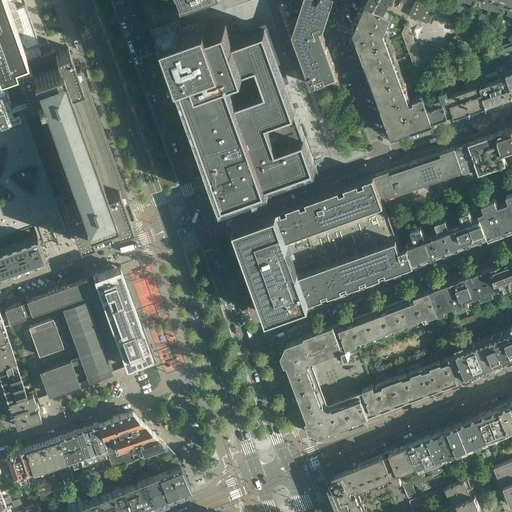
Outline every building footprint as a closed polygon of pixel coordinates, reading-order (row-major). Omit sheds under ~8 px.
[(0,0),(0,79),(4,78),(5,78),(3,71),(7,69),(15,66),(27,61),(26,59),(23,51),(22,47),(20,47),(4,2),(3,0),(0,0)] [(333,0),(303,0),(298,15),(288,19),(311,84),(338,75),(322,29),(324,28),(333,0)] [(382,10),(385,4),(386,2),(389,4),(391,1),(392,2),(392,0),(366,0),(365,3),(357,22),(381,32),(383,30),(390,14),(382,10)] [(436,4),(431,2),(423,0),(415,0),(408,15),(426,23),(436,4)] [(315,164),(284,78),(285,78),(286,77),(286,76),(286,75),(286,74),(286,73),(285,73),(285,72),(284,72),(283,72),(282,72),(266,27),(258,30),(258,29),(257,29),(257,28),(256,28),(255,28),(254,28),(253,28),(253,29),(252,29),(252,30),(252,31),(252,32),(235,38),(234,35),(228,18),(213,23),(213,24),(211,24),(208,17),(166,32),(192,104),(191,105),(191,106),(190,106),(190,107),(190,108),(190,109),(191,109),(191,110),(192,111),(193,111),(194,111),(195,111),(197,117),(197,118),(196,118),(196,119),(195,119),(195,120),(195,121),(195,122),(195,123),(196,123),(196,124),(197,124),(198,125),(199,125),(200,125),(226,196),(264,182),(294,172),(309,166),(315,164)] [(385,42),(383,35),(381,32),(357,22),(353,31),(361,51),(385,42)] [(420,60),(409,30),(404,28),(402,33),(413,63),(420,60)] [(393,60),(390,51),(386,41),(385,42),(361,51),(368,70),(393,60)] [(511,42),(498,47),(504,64),(511,87),(511,42)] [(23,89),(25,95),(28,103),(41,99),(56,142),(52,143),(51,143),(51,142),(50,142),(49,141),(48,142),(47,142),(46,143),(46,144),(46,145),(45,146),(48,155),(48,156),(50,160),(57,158),(56,154),(60,153),(61,156),(73,189),(75,194),(77,199),(64,203),(78,241),(90,237),(91,239),(119,229),(119,226),(131,222),(123,200),(130,197),(120,171),(83,67),(76,69),(72,60),(68,47),(56,51),(55,49),(26,59),(27,61),(15,66),(23,89)] [(400,79),(397,70),(393,60),(368,70),(375,89),(400,79)] [(511,94),(511,87),(504,64),(476,73),(482,91),(487,103),(511,94)] [(24,95),(25,95),(23,89),(15,91),(9,93),(7,94),(6,91),(8,90),(4,78),(0,79),(0,112),(4,111),(5,114),(18,109),(16,103),(11,105),(9,101),(18,97),(24,95)] [(407,98),(404,88),(400,79),(375,89),(381,107),(407,98)] [(449,116),(487,103),(482,91),(478,92),(475,85),(447,95),(445,89),(439,91),(441,97),(435,99),(436,102),(431,104),(432,105),(427,107),(433,122),(434,122),(433,119),(448,114),(449,116)] [(433,122),(427,107),(423,95),(414,98),(414,99),(408,101),(407,98),(381,107),(382,108),(382,112),(384,115),(385,117),(385,121),(388,125),(392,136),(415,128),(419,128),(423,125),(424,125),(428,125),(432,122),(433,122)] [(511,126),(503,129),(501,128),(498,130),(497,131),(496,132),(502,151),(511,147),(511,126)] [(508,169),(502,151),(496,132),(469,141),(477,166),(481,178),(508,169)] [(477,166),(469,141),(455,146),(463,169),(466,179),(473,176),(470,169),(477,166)] [(449,174),(463,169),(455,146),(440,151),(419,159),(419,158),(418,159),(416,158),(412,159),(412,161),(410,161),(411,162),(389,169),(389,168),(374,174),(383,196),(395,192),(396,194),(410,189),(409,187),(415,185),(416,188),(430,184),(429,181),(435,179),(435,180),(449,176),(449,174)] [(414,261),(408,244),(402,246),(398,233),(396,234),(392,223),(391,221),(383,196),(374,174),(304,199),(274,210),(235,224),(268,315),(414,262),(414,261)] [(498,186),(495,179),(489,181),(491,189),(498,186)] [(511,225),(505,206),(498,208),(494,199),(489,201),(500,229),(506,227),(511,225)] [(500,229),(489,201),(484,203),(487,212),(480,215),(481,217),(488,234),(493,232),(500,229)] [(488,234),(481,217),(473,220),(473,217),(470,208),(465,210),(476,239),(488,234)] [(476,239),(465,210),(460,212),(463,221),(465,223),(457,226),(463,243),(476,239)] [(463,243),(457,226),(449,229),(449,226),(446,217),(440,219),(451,248),(463,243)] [(451,248),(440,219),(435,221),(439,230),(440,232),(432,235),(439,253),(451,248)] [(439,253),(432,235),(424,238),(424,235),(421,226),(416,228),(427,257),(439,253)] [(427,257),(416,228),(411,230),(414,239),(416,241),(408,244),(415,262),(427,257)] [(37,236),(0,248),(0,276),(46,260),(37,236)] [(511,257),(491,265),(497,283),(503,281),(506,288),(511,286),(511,257)] [(500,289),(491,265),(478,270),(488,295),(494,292),(500,289)] [(152,356),(119,266),(93,275),(126,366),(152,356)] [(488,295),(478,270),(466,274),(473,292),(479,290),(481,297),(488,295)] [(472,306),(467,295),(473,292),(466,274),(454,279),(468,316),(471,315),(468,308),(472,306)] [(31,312),(91,290),(86,278),(26,299),(26,300),(20,302),(4,307),(8,320),(24,314),(30,312),(31,312)] [(468,316),(454,279),(448,281),(442,284),(449,301),(454,299),(462,318),(468,316)] [(449,301),(442,284),(436,286),(429,288),(438,312),(441,318),(447,316),(442,304),(449,301)] [(438,312),(429,288),(419,292),(420,294),(411,297),(411,295),(398,300),(406,322),(408,322),(409,323),(419,319),(418,317),(427,313),(428,316),(438,312)] [(78,383),(71,364),(82,359),(89,379),(111,371),(85,299),(63,307),(81,356),(69,360),(69,359),(40,370),(41,370),(49,393),(78,383)] [(406,322),(398,300),(386,305),(387,307),(383,308),(378,310),(377,308),(367,312),(376,335),(386,331),(385,329),(393,326),(394,328),(405,324),(404,323),(406,322)] [(376,335),(367,312),(357,315),(358,317),(349,321),(349,319),(335,324),(334,322),(321,327),(322,329),(318,330),(317,328),(304,333),(305,335),(313,357),(314,359),(342,348),(345,355),(350,353),(347,346),(357,342),(356,340),(365,337),(366,339),(376,335)] [(62,347),(51,318),(28,326),(39,355),(62,347)] [(0,340),(8,338),(4,326),(0,327),(0,340)] [(511,328),(503,332),(511,354),(511,328)] [(475,342),(471,332),(465,334),(469,344),(475,342)] [(511,358),(511,354),(503,332),(494,336),(504,361),(511,358)] [(313,357),(305,335),(287,342),(281,353),(283,358),(290,376),(313,367),(312,363),(310,364),(309,362),(311,357),(313,357)] [(504,361),(494,336),(485,339),(495,365),(504,361)] [(0,365),(16,361),(8,338),(0,340),(0,365)] [(495,365),(485,339),(475,343),(485,369),(495,365)] [(485,369),(475,343),(466,347),(476,372),(485,369)] [(476,372),(466,347),(456,351),(457,353),(466,376),(476,372)] [(370,377),(360,349),(350,353),(345,355),(342,348),(314,359),(313,357),(311,357),(309,362),(310,364),(312,363),(313,367),(317,378),(315,379),(318,387),(320,386),(324,397),(326,401),(324,402),(324,404),(329,406),(331,405),(330,403),(341,399),(342,401),(350,398),(349,396),(360,392),(359,390),(356,383),(370,377)] [(457,353),(444,358),(444,359),(440,360),(440,359),(430,363),(430,364),(426,366),(434,388),(449,383),(448,381),(457,377),(457,379),(466,376),(457,353)] [(0,374),(26,367),(24,362),(17,364),(16,361),(0,365),(0,374)] [(434,388),(426,366),(421,368),(421,367),(410,370),(411,372),(407,373),(407,372),(392,377),(401,401),(411,397),(410,395),(418,392),(419,394),(434,388)] [(21,377),(20,374),(27,371),(26,367),(0,374),(0,377),(2,384),(21,377)] [(318,387),(315,379),(317,378),(313,367),(290,376),(301,405),(324,397),(320,386),(318,387)] [(5,392),(31,383),(30,379),(22,381),(21,377),(2,384),(5,392)] [(401,401),(392,377),(377,383),(377,384),(374,386),(373,384),(363,388),(363,389),(359,390),(360,392),(367,411),(371,409),(371,412),(382,408),(381,406),(390,403),(391,405),(401,401)] [(26,394),(25,391),(33,388),(31,383),(5,392),(7,400),(26,394)] [(40,417),(37,407),(32,392),(26,394),(7,400),(16,426),(40,417)] [(369,415),(367,411),(360,392),(349,396),(350,398),(342,401),(341,399),(330,403),(331,405),(329,406),(324,404),(324,402),(326,401),(324,397),(301,405),(308,424),(310,428),(321,433),(325,432),(326,432),(339,427),(339,426),(369,415)] [(511,405),(510,402),(500,406),(510,431),(511,435),(511,434),(511,405)] [(510,431),(500,406),(490,410),(500,435),(510,431)] [(500,435),(490,410),(479,414),(488,436),(489,440),(500,435)] [(157,436),(146,425),(132,411),(107,419),(113,434),(118,449),(157,436)] [(488,436),(479,414),(469,418),(482,450),(486,448),(482,438),(488,436)] [(482,450),(469,418),(459,423),(467,444),(473,442),(477,452),(482,450)] [(87,463),(109,456),(113,468),(146,457),(144,452),(148,450),(166,444),(157,436),(118,449),(113,434),(107,419),(75,430),(87,463)] [(467,444),(459,423),(459,422),(448,427),(457,448),(461,458),(466,456),(462,446),(467,444)] [(457,448),(448,427),(438,431),(451,463),(455,461),(451,451),(457,448)] [(87,463),(75,430),(59,435),(67,458),(70,469),(87,463)] [(451,463),(438,431),(428,435),(418,439),(427,460),(433,475),(442,471),(436,457),(443,454),(447,464),(451,463)] [(67,458),(59,435),(50,438),(58,461),(67,458)] [(58,461),(50,438),(42,441),(49,464),(58,461)] [(427,460),(418,439),(409,443),(417,464),(427,460)] [(49,464),(42,441),(33,444),(41,467),(49,464)] [(417,464),(409,443),(389,451),(395,466),(399,476),(400,476),(399,472),(417,464)] [(41,467),(33,444),(24,447),(32,470),(41,467)] [(152,460),(174,452),(166,444),(148,450),(152,460)] [(32,470),(24,447),(14,451),(15,451),(24,479),(30,477),(28,471),(32,470)] [(24,479),(15,451),(5,454),(8,463),(13,477),(16,475),(18,481),(24,479)] [(364,511),(356,493),(358,488),(392,475),(393,477),(392,477),(393,479),(393,478),(395,483),(402,481),(400,476),(399,476),(395,466),(390,468),(384,453),(358,463),(333,473),(334,477),(330,479),(332,483),(328,484),(338,510),(339,510),(339,511),(364,511)] [(0,466),(8,463),(5,454),(0,455),(0,466)] [(511,458),(494,466),(502,486),(504,485),(505,486),(511,504),(511,458)] [(141,467),(138,459),(127,464),(130,471),(141,467)] [(190,488),(183,470),(180,464),(169,469),(179,493),(190,488)] [(179,493),(169,469),(157,473),(167,497),(179,493)] [(167,497),(157,473),(146,478),(155,502),(167,497)] [(447,482),(444,475),(434,478),(437,486),(447,482)] [(416,492),(410,477),(402,481),(408,496),(416,492)] [(453,511),(451,508),(440,511),(479,511),(482,511),(468,477),(446,485),(453,503),(457,502),(459,507),(463,509),(462,511),(458,509),(453,511)] [(155,502),(146,478),(134,483),(144,507),(155,502)] [(0,491),(1,491),(11,487),(9,481),(0,483),(0,491)] [(144,507),(134,483),(123,487),(132,511),(144,507)] [(130,511),(132,511),(123,487),(111,492),(119,511),(130,511)] [(413,508),(446,494),(443,487),(410,500),(413,508)] [(119,511),(111,492),(99,497),(105,511),(119,511)] [(48,501),(44,494),(32,498),(36,506),(48,501)] [(105,511),(99,497),(88,501),(92,511),(105,511)] [(37,511),(38,511),(36,506),(32,498),(21,502),(23,509),(24,509),(25,511),(37,511)] [(92,511),(88,501),(76,506),(78,511),(92,511)] [(0,511),(13,511),(11,505),(7,506),(5,502),(0,504),(0,511)]
